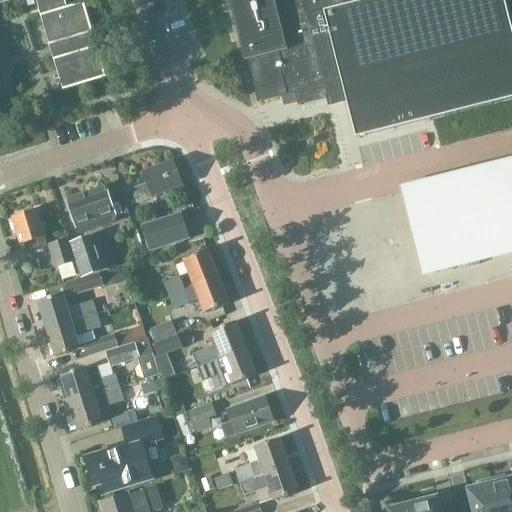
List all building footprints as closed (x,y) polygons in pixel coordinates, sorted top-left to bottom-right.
[(35,0),(38,8),(40,8),(65,90),(105,78),(96,46),(95,47),(91,32),(92,32),(83,3),(66,8),(63,0),(0,0),(0,4),(14,0),(35,0)] [(229,0),(230,3),(229,3),(244,61),(247,60),(257,103),(278,97),(285,95),(287,104),(296,102),(297,106),(326,99),(328,106),(346,101),(355,139),(433,120),(511,99),(511,31),(504,0),(229,0)] [(135,202),(181,185),(172,161),(141,173),(145,184),(131,190),(135,202)] [(511,162),(405,190),(415,228),(425,268),(502,248),(503,252),(508,251),(507,247),(511,245),(511,162)] [(66,200),(75,228),(77,232),(81,234),(114,223),(116,218),(115,214),(105,187),(66,200)] [(25,251),(26,254),(47,248),(44,238),(45,238),(37,211),(12,218),(20,246),(18,247),(20,252),(25,251)] [(150,251),(188,239),(180,214),(142,227),(150,251)] [(94,235),(90,236),(70,243),(76,262),(81,278),(106,270),(94,235)] [(70,243),(68,238),(47,245),(54,268),(76,262),(70,243)] [(184,260),(194,286),(194,287),(218,278),(208,251),(184,260)] [(100,274),(103,285),(105,289),(124,283),(119,269),(100,274)] [(68,309),(68,307),(65,297),(70,296),(103,285),(99,273),(66,284),(53,288),(57,297),(39,303),(47,330),(98,314),(94,301),(68,309)] [(168,296),(170,296),(184,290),(179,278),(163,284),(168,296)] [(229,305),(218,278),(194,287),(194,286),(186,290),(170,296),(174,309),(199,301),(204,314),(229,305)] [(102,327),(98,314),(47,330),(56,356),(66,353),(67,354),(70,353),(70,352),(80,349),(76,335),(102,327)] [(155,342),(176,334),(171,322),(150,330),(155,342)] [(197,368),(224,358),(246,349),(236,322),(213,331),(211,332),(216,346),(192,356),(197,368)] [(118,347),(114,335),(83,345),(87,357),(118,347)] [(182,349),(177,335),(152,345),(158,358),(182,349)] [(110,367),(151,354),(147,340),(106,353),(110,367)] [(257,375),(246,349),(224,358),(197,368),(202,381),(202,382),(217,376),(222,389),(231,385),(234,384),(257,375)] [(95,396),(103,393),(120,388),(120,387),(115,374),(101,379),(97,365),(87,368),(76,371),(72,372),(72,373),(62,376),(70,403),(95,396)] [(123,400),(120,388),(103,393),(107,407),(124,402),(123,400)] [(103,423),(95,396),(70,403),(78,430),(103,423)] [(226,410),(231,422),(220,426),(225,439),(273,421),(263,396),(226,410)] [(216,416),(212,407),(211,404),(189,413),(196,433),(212,427),(209,419),(216,416)] [(131,425),(132,431),(135,440),(159,432),(156,424),(155,418),(131,425)] [(141,464),(132,439),(115,443),(116,446),(87,456),(96,484),(105,481),(108,491),(154,476),(149,461),(141,464)] [(234,470),(239,484),(289,466),(280,440),(255,449),(260,461),(234,470)] [(298,493),(289,466),(239,484),(243,496),(269,487),(274,501),(298,493)] [(218,492),(233,486),(229,474),(213,479),(218,492)] [(491,480),(498,511),(511,511),(511,479),(505,482),(504,477),(491,480)] [(498,511),(491,480),(478,483),(479,488),(468,491),(473,511),(498,511)] [(126,495),(99,503),(102,511),(152,511),(162,509),(155,486),(141,490),(142,491),(127,496),(126,495)] [(440,511),(437,499),(413,505),(414,511),(440,511)]
